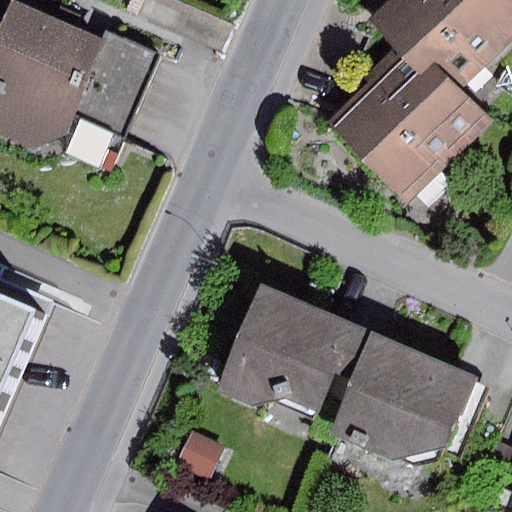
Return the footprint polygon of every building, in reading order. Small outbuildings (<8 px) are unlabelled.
[(113,42),(14,0),(9,0),(0,21),(0,137),(28,150),(73,132),(78,118),(91,90),(102,64),(113,42)] [(511,0),(393,0),(374,19),(400,46),(454,101),(511,44),(511,0)] [(115,36),(113,42),(102,64),(150,86),(163,58),(115,36)] [(400,46),(324,120),(404,201),(481,127),(454,101),(400,46)] [(150,86),(102,64),(91,90),(139,111),(150,86)] [(139,111),(91,90),(78,118),(94,125),(126,139),(139,111)] [(342,404),(371,333),(261,287),(217,394),(252,408),(285,400),(317,413),(324,396),(342,404)] [(0,420),(44,316),(0,297),(0,420)] [(475,378),(371,333),(342,404),(330,433),(390,460),(447,447),(475,378)] [(194,435),(180,468),(215,482),(229,449),(194,435)] [(511,463),(503,488),(511,491),(511,463)]
